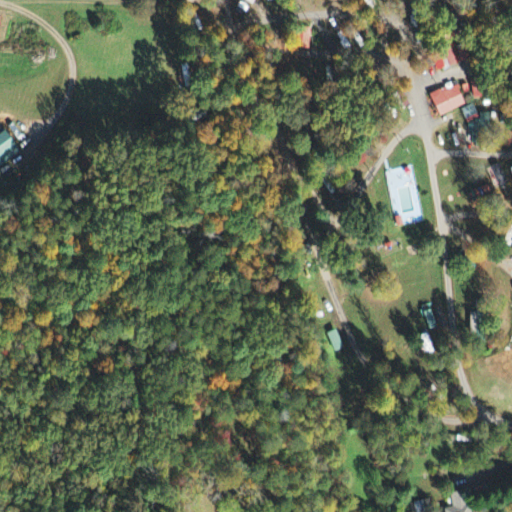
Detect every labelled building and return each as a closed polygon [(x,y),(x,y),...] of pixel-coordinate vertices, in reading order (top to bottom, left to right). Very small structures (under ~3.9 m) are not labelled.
[(309,30),(294,28),(291,49),(306,51),(309,30)] [(459,63),(453,44),(428,51),(434,71),(459,63)] [(457,86),(428,95),(435,117),(464,108),(457,86)] [(465,125),(478,119),(472,105),(459,111),(465,125)] [(0,164),(15,154),(0,133),(0,164)] [(339,351),(334,331),(325,333),(330,353),(339,351)] [(441,511),(466,511),(461,491),(446,494),(449,508),(441,510),(441,511)]
